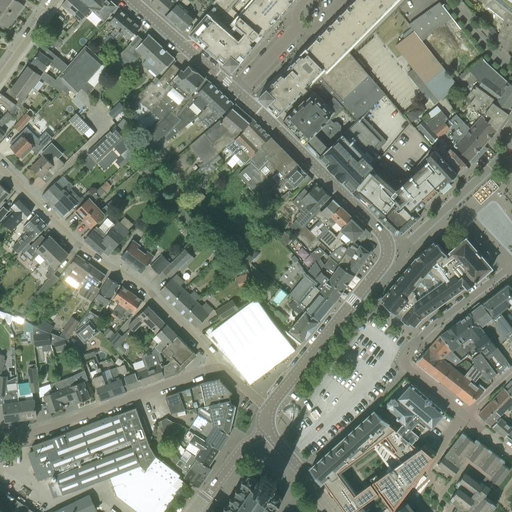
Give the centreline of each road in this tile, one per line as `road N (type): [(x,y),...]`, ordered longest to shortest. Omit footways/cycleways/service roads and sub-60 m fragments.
road 1 (tertiary): [(387,248),(376,228),(128,0)]
road 2 (residential): [(215,366),(147,290),(107,270),(0,167)]
road 3 (residential): [(0,435),(77,421),(215,366)]
road 4 (residential): [(468,418),(405,366),(511,267)]
road 5 (tertiary): [(265,409),(379,269),(387,248)]
road 6 (residential): [(511,140),(411,239),(387,248)]
